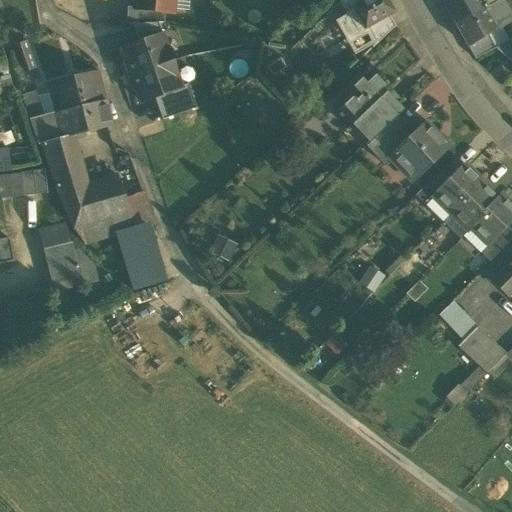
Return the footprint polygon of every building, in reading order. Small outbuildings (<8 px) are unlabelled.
[(165,12),(172,12),(173,0),(136,0),(135,9),(165,12)] [(173,0),(172,12),(186,14),(187,0),(173,0)] [(342,0),(339,3),(346,15),(353,11),(351,8),(359,4),(355,0),(342,0)] [(364,31),(368,29),(388,17),(393,14),(385,0),(365,0),(359,4),(351,8),(353,11),(364,31)] [(448,0),(442,4),(455,26),(498,0),(448,0)] [(498,0),(455,26),(468,48),(487,37),(494,49),(509,42),(501,29),(511,22),(511,17),(501,0),(498,0)] [(126,24),(132,24),(158,24),(162,24),(164,23),(165,12),(135,9),(127,8),(126,24)] [(365,32),(364,31),(353,11),(346,15),(347,16),(339,21),(350,40),(365,32)] [(368,29),(377,44),(394,27),(388,17),(368,29)] [(354,57),(377,44),(368,29),(364,31),(365,32),(366,36),(370,43),(356,51),(352,44),(350,40),(339,21),(334,23),(354,57)] [(162,36),(158,24),(132,24),(140,44),(162,36)] [(366,36),(365,32),(350,40),(352,44),(366,36)] [(123,50),(132,76),(171,62),(162,36),(140,44),(123,50)] [(474,60),(494,49),(487,37),(468,48),(474,60)] [(511,40),(509,42),(494,49),(511,64),(511,40)] [(36,68),(26,41),(12,46),(22,73),(36,68)] [(286,69),(280,59),(266,67),(271,77),(286,69)] [(180,88),(171,62),(132,76),(141,103),(154,98),(181,89),(180,88)] [(49,94),(55,115),(105,102),(98,72),(47,84),(49,94)] [(364,146),(365,148),(392,122),(400,114),(393,107),(397,104),(386,93),(384,95),(381,93),(386,88),(375,76),(366,85),(361,80),(352,88),(357,93),(338,111),(368,142),(364,146)] [(10,79),(1,82),(3,95),(13,91),(10,79)] [(154,98),(162,120),(196,109),(188,85),(180,88),(181,89),(154,98)] [(23,96),(31,121),(43,118),(37,97),(35,92),(23,96)] [(49,94),(37,97),(43,118),(55,115),(49,94)] [(111,127),(105,102),(55,115),(62,140),(72,138),(111,127)] [(84,245),(116,236),(146,226),(147,227),(155,225),(143,193),(125,199),(119,180),(86,189),(72,138),(62,140),(55,115),(43,118),(31,121),(40,145),(42,145),(57,190),(74,230),(84,245)] [(365,148),(377,160),(390,148),(395,153),(408,140),(392,122),(365,148)] [(408,140),(395,153),(388,159),(389,160),(399,171),(405,165),(417,177),(448,148),(425,124),(408,140)] [(383,166),(389,160),(388,159),(395,153),(390,148),(377,160),(383,166)] [(8,149),(0,149),(0,173),(11,173),(8,149)] [(405,165),(399,171),(411,183),(417,177),(405,165)] [(433,199),(449,215),(480,184),(463,167),(449,181),(432,198),(433,199)] [(33,172),(36,196),(47,194),(44,171),(33,172)] [(21,174),(24,197),(36,196),(33,172),(21,174)] [(414,197),(425,207),(433,199),(432,198),(449,181),(440,172),(414,197)] [(0,176),(0,200),(24,197),(21,174),(0,176)] [(467,232),(469,229),(497,200),(480,184),(449,215),(467,232)] [(511,208),(500,197),(497,200),(469,229),(486,245),(487,246),(505,227),(511,219),(511,208)] [(425,207),(441,223),(449,215),(433,199),(425,207)] [(467,232),(449,215),(441,223),(458,240),(461,237),(467,232)] [(43,250),(71,244),(66,225),(39,232),(43,250)] [(162,279),(147,227),(146,226),(116,236),(131,288),(162,279)] [(478,253),(488,264),(511,239),(511,233),(505,227),(487,246),(486,245),(478,253)] [(461,237),(478,253),(486,245),(469,229),(467,232),(461,237)] [(385,239),(377,232),(364,245),(372,253),(385,239)] [(237,245),(217,236),(208,254),(228,264),(237,245)] [(0,264),(13,262),(9,239),(0,240),(0,264)] [(78,278),(80,287),(97,283),(94,267),(78,251),(73,253),(71,244),(43,250),(52,284),(78,278)] [(511,263),(493,283),(511,301),(511,263)] [(385,275),(371,267),(359,285),(373,294),(385,275)] [(428,290),(418,281),(404,296),(414,305),(428,290)] [(464,341),(476,329),(477,328),(453,302),(437,317),(462,343),(464,341)] [(478,366),(487,374),(505,356),(476,329),(464,341),(462,343),(458,347),(478,366)] [(349,345),(335,332),(323,344),(337,357),(349,345)] [(511,364),(504,357),(490,371),(497,378),(511,364)] [(487,374),(478,366),(458,387),(466,395),(487,374)] [(466,395),(458,387),(457,385),(444,398),(454,407),(466,395)]
